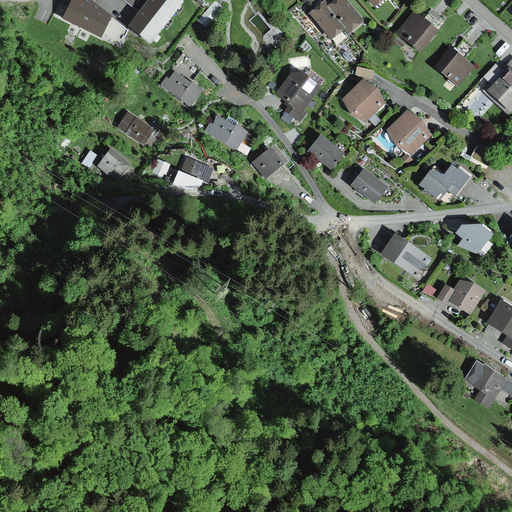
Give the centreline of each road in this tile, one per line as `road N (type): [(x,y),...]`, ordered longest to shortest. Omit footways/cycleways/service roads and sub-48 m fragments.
road 1 (residential): [(511,206),(337,221),(377,279),(511,374)]
road 2 (track): [(511,471),(441,415),(373,337),(310,217)]
road 3 (track): [(99,203),(226,194),(337,221)]
